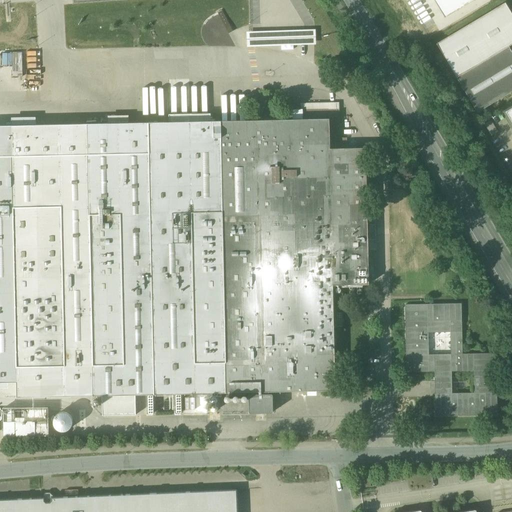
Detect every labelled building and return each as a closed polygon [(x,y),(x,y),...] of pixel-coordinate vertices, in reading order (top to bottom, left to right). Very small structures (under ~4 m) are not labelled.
[(511,14),(505,3),(436,44),(457,78),(509,47),(511,44),(511,14)] [(245,31),(246,46),(315,43),(314,28),(245,31)] [(511,52),(509,47),(457,78),(477,113),(511,92),(511,52)] [(339,109),(301,110),(301,120),(329,119),(339,119),(339,109)] [(210,114),(189,115),(168,115),(168,123),(210,122),(210,114)] [(301,120),(220,122),(226,393),(253,392),(253,394),(250,394),(249,395),(249,396),(249,412),(249,413),(250,413),(251,414),(271,413),(272,413),(273,412),(273,411),(273,395),(272,395),(272,394),(271,394),(269,394),(269,392),(335,390),(333,286),(369,285),(366,149),(347,149),(330,149),(329,119),(301,120)] [(339,119),(329,119),(330,149),(347,149),(347,138),(340,139),(339,119)] [(491,119),(484,123),(491,135),(497,131),(491,119)] [(168,123),(149,123),(155,395),(226,393),(220,122),(210,122),(168,123)] [(149,123),(11,126),(17,398),(155,395),(149,123)] [(496,354),(462,354),(461,304),(405,305),(407,372),(435,372),(436,416),(497,415),(496,354)] [(48,408),(3,409),(4,437),(49,436),(48,408)] [(67,432),(71,416),(56,412),(52,428),(67,432)] [(0,511),(237,511),(237,490),(190,491),(186,491),(186,492),(157,493),(157,492),(150,493),(130,494),(130,493),(126,494),(123,494),(121,494),(111,495),(111,494),(109,494),(109,495),(90,496),(90,495),(88,495),(88,496),(78,496),(76,496),(68,497),(68,496),(64,496),(64,497),(32,498),(30,498),(23,499),(23,498),(18,498),(18,499),(0,499),(0,511)]
